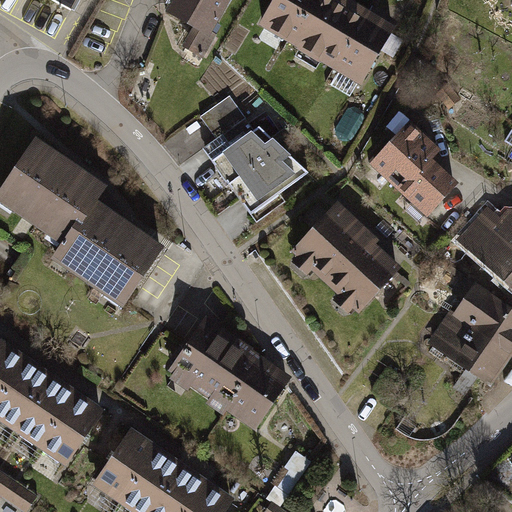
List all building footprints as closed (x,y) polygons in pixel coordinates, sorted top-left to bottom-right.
[(31,0),(71,22),(83,0),(31,0)] [(207,37),(227,0),(168,0),(162,12),(207,37)] [(293,48),(322,0),(275,0),(259,27),(293,48)] [(327,68),(363,10),(346,0),(322,0),(293,48),(327,68)] [(361,89),(397,31),(380,20),(363,10),(327,68),(361,89)] [(248,119),(231,98),(198,124),(215,145),(248,119)] [(215,145),(200,156),(227,190),(274,153),(248,119),(215,145)] [(375,165),(402,191),(430,161),(437,154),(410,128),(375,165)] [(40,142),(0,198),(0,208),(65,255),(101,203),(110,192),(40,142)] [(227,190),(251,221),(299,184),(274,153),(227,190)] [(430,161),(402,191),(428,214),(455,185),(430,161)] [(65,255),(57,266),(127,315),(172,253),(101,203),(65,255)] [(380,243),(338,204),(291,255),(359,318),(402,271),(376,247),(380,243)] [(511,296),(511,205),(498,219),(486,207),(454,240),(511,296)] [(445,312),(511,356),(511,354),(511,314),(464,283),(445,312)] [(511,356),(445,312),(424,343),(490,387),(511,356)] [(219,410),(256,355),(204,320),(166,374),(219,410)] [(0,399),(26,361),(0,344),(0,399)] [(256,355),(219,410),(255,434),(292,379),(256,355)] [(0,419),(17,430),(52,379),(26,361),(0,399),(0,419)] [(43,448),(78,397),(52,379),(17,430),(43,448)] [(69,466),(104,415),(78,397),(43,448),(69,466)] [(121,503),(156,451),(130,434),(96,486),(121,503)] [(314,456),(296,444),(260,499),(279,511),(314,456)] [(134,511),(152,511),(182,469),(156,451),(121,503),(134,511)] [(191,511),(208,487),(182,469),(152,511),(191,511)] [(27,511),(38,498),(0,471),(0,494),(24,511),(27,511)] [(229,511),(235,505),(208,487),(191,511),(229,511)]
